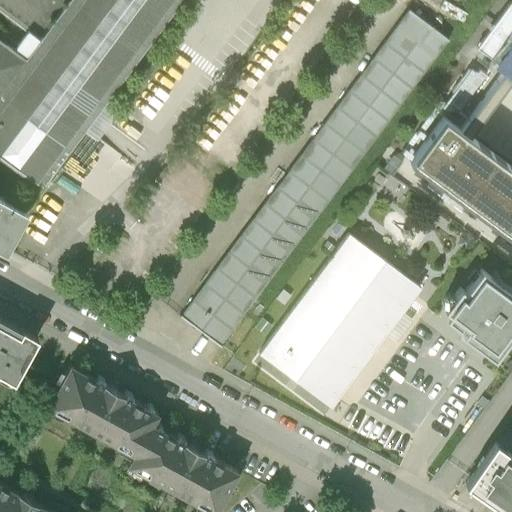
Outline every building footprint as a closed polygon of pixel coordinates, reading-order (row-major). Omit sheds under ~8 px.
[(66,0),(39,39),(25,59),(0,91),(0,154),(42,185),(177,0),(66,0)] [(475,46),(497,62),(511,40),(511,0),(509,1),(475,46)] [(408,9),(181,314),(220,343),(447,37),(408,9)] [(30,32),(15,51),(25,59),(39,39),(30,32)] [(0,91),(25,59),(15,51),(0,40),(0,91)] [(511,72),(511,40),(497,62),(511,72)] [(511,132),(483,112),(431,185),(494,230),(510,207),(511,208),(511,132)] [(0,249),(1,250),(23,210),(0,197),(0,249)] [(349,234),(259,354),(329,406),(334,400),(409,300),(419,287),(349,234)] [(511,338),(511,290),(480,267),(464,289),(459,287),(443,309),(453,316),(446,325),(496,361),(511,338)] [(0,369),(11,375),(34,333),(0,315),(0,369)] [(46,401),(133,451),(149,421),(156,410),(69,361),(46,401)] [(235,470),(149,421),(133,451),(127,460),(213,510),(235,470)] [(494,438),(464,481),(481,493),(509,511),(511,511),(511,450),(511,451),(494,438)] [(0,511),(54,511),(0,482),(0,511)]
